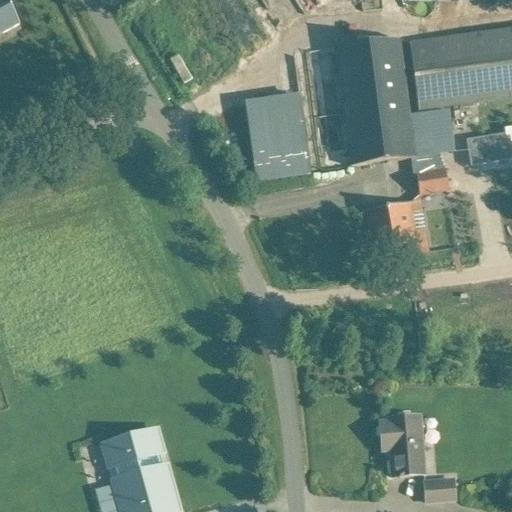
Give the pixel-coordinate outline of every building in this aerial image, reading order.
[(0,0),(0,36),(19,26),(4,0),(0,0)] [(233,7),(223,11),(233,36),(243,32),(233,7)] [(511,100),(511,31),(408,46),(417,113),(511,100)] [(414,160),(411,141),(398,41),(334,50),(350,169),(414,160)] [(511,126),(488,129),(490,151),(511,148),(511,126)] [(444,170),(415,175),(419,198),(448,193),(444,170)] [(407,205),(384,209),(364,213),(371,253),(414,245),(407,205)] [(389,441),(390,453),(392,480),(424,477),(419,419),(387,421),(387,424),(379,424),(381,442),(389,441)] [(108,448),(125,511),(173,511),(152,436),(108,448)] [(454,502),(453,481),(424,483),(426,504),(454,502)]
